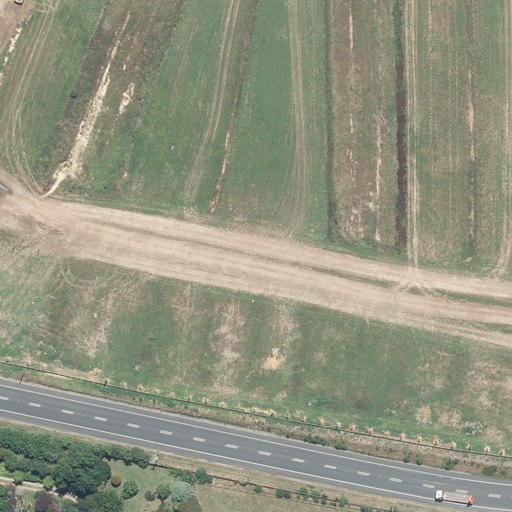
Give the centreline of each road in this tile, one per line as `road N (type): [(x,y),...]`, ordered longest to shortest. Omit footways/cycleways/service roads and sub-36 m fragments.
road 1 (unknown): [(0,209),(511,321)]
road 2 (secondary): [(511,494),(322,465),(0,398)]
road 3 (unknown): [(362,290),(365,0)]
road 4 (unknown): [(30,221),(135,0)]
